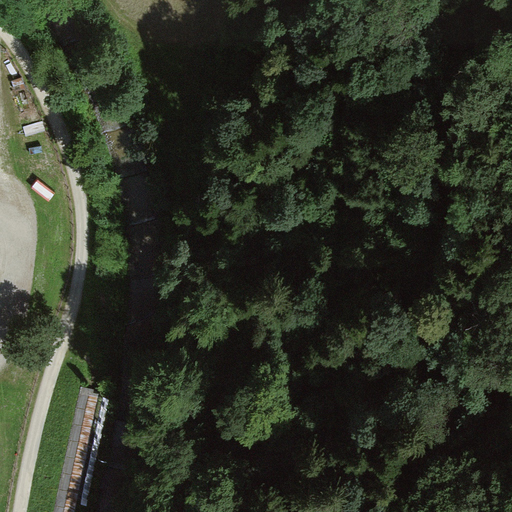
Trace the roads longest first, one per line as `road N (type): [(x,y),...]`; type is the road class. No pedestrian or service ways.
road 1 (track): [(421,511),(446,384),(421,284),(447,218),(443,159),(469,74),(478,0)]
road 2 (track): [(20,511),(36,424),(77,294),(83,237),(77,183),(52,107),(0,24)]
